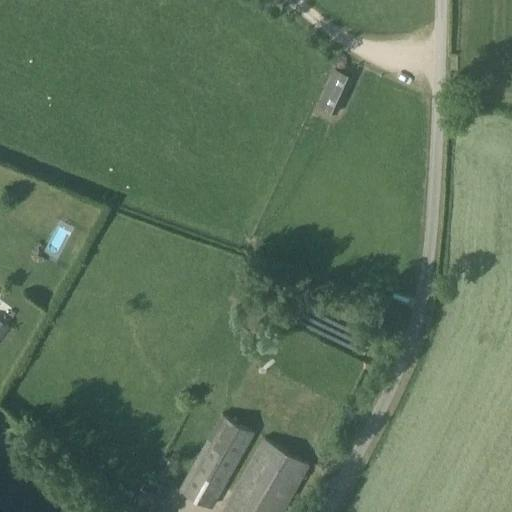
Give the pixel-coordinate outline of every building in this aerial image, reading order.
[(336,65),(319,104),(340,113),(357,75),(336,65)] [(47,242),(64,244),(66,230),(49,227),(47,242)] [(0,319),(0,340),(10,328),(0,319)] [(222,412),(180,488),(213,507),(255,431),(222,412)] [(265,438),(222,511),(221,511),(281,511),(309,463),(265,438)] [(164,456),(155,473),(166,480),(176,462),(164,456)]
